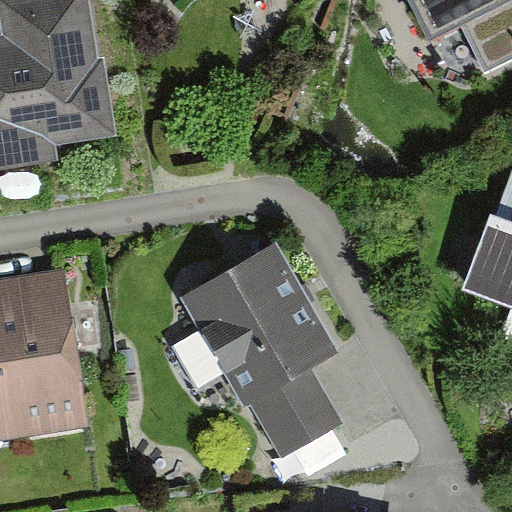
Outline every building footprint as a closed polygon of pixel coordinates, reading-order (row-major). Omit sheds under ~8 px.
[(0,0),(0,11),(3,34),(0,35),(0,171),(62,162),(60,147),(122,137),(109,53),(103,54),(94,0),(0,0)] [(511,0),(408,0),(430,44),(462,28),(486,75),(511,61),(511,0)] [(511,178),(499,213),(492,210),(464,287),(511,304),(511,310),(501,338),(511,342),(511,178)] [(344,352),(279,240),(184,296),(205,331),(176,348),(199,388),(227,372),(249,409),(254,407),(284,458),(297,450),(311,475),(348,453),(335,431),(346,424),(314,369),(344,352)] [(67,269),(0,279),(0,439),(92,426),(67,269)]
